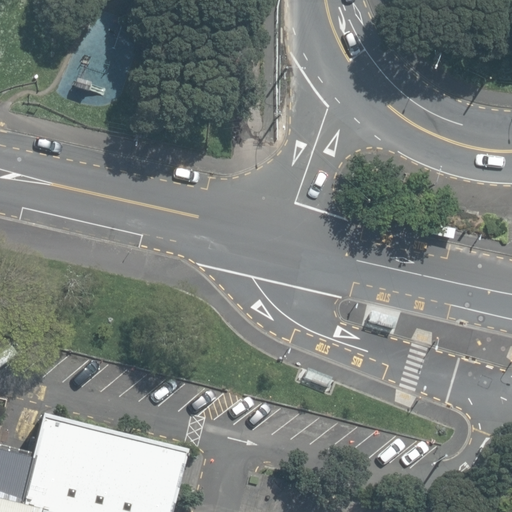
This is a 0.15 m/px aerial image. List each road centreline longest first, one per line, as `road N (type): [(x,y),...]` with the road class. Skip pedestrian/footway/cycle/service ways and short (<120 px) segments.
road 1 (tertiary): [(275,233),(0,170)]
road 2 (tertiary): [(511,292),(275,233)]
road 3 (tertiary): [(275,233),(323,105),(357,71)]
road 4 (secondary): [(357,71),(448,136),(511,142)]
